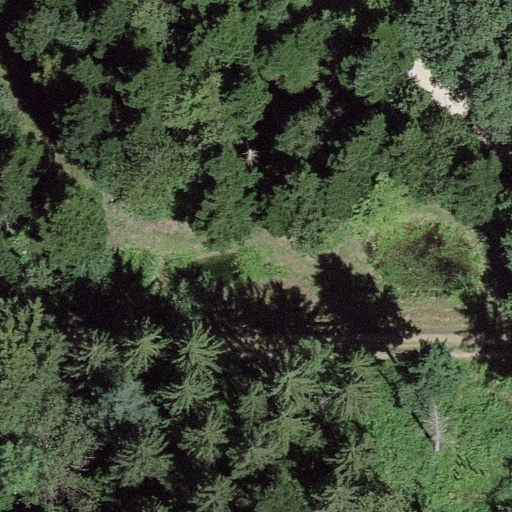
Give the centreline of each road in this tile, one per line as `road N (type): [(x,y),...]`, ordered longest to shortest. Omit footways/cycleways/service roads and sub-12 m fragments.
road 1 (track): [(0,338),(511,338)]
road 2 (track): [(511,123),(367,0)]
